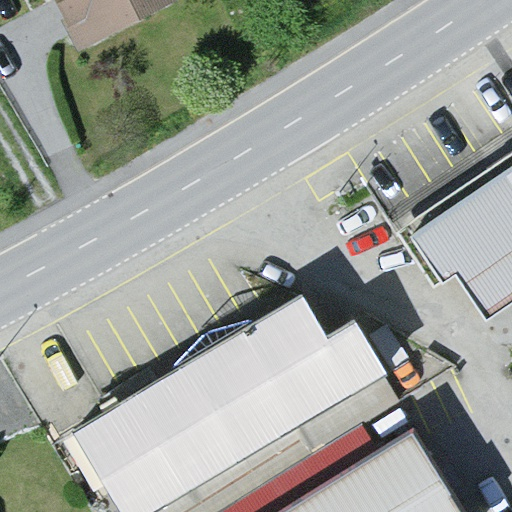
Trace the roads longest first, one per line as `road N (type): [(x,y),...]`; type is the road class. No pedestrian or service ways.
road 1 (residential): [(0,290),(105,236),(476,0)]
road 2 (unknown): [(263,191),(473,500)]
